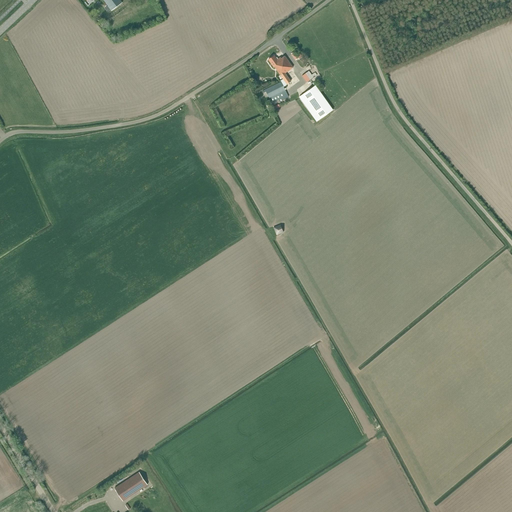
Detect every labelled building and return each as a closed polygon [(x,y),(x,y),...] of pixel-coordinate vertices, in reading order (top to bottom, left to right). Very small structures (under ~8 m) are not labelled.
[(124,0),(102,0),(111,11),(125,0),(124,0)] [(274,67),(283,60),(281,58),(280,57),(277,59),(274,55),(268,59),(274,67)] [(283,60),(274,67),(283,79),(287,84),(291,81),(286,73),(293,67),(285,56),(281,58),(283,60)] [(309,71),(302,76),(307,82),(317,75),(315,72),(312,75),(309,71)] [(265,90),(263,90),(264,92),(266,91),(271,101),(270,102),(268,103),(270,108),(273,106),(272,104),(274,103),(275,104),(282,100),(289,96),(284,86),(281,81),(265,90)] [(333,109),(316,85),(303,94),(321,118),(333,109)] [(280,225),(273,227),(277,235),(283,233),(280,225)] [(140,472),(115,488),(123,501),(148,485),(140,472)]
